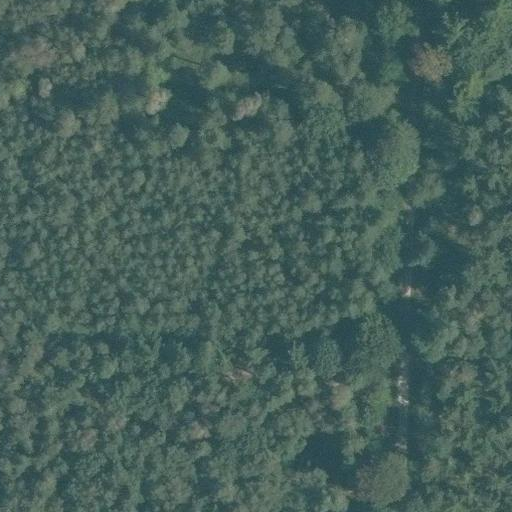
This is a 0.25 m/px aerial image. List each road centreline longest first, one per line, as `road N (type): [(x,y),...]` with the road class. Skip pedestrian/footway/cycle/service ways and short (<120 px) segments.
road 1 (track): [(386,511),(405,0)]
road 2 (track): [(511,346),(0,330)]
